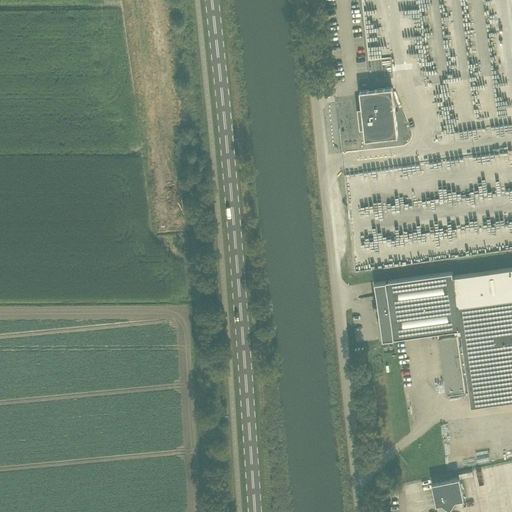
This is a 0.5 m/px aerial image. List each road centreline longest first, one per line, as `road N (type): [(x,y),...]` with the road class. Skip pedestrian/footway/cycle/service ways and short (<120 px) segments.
road 1 (primary): [(258,511),(213,0)]
road 2 (unclassified): [(359,511),(312,84)]
